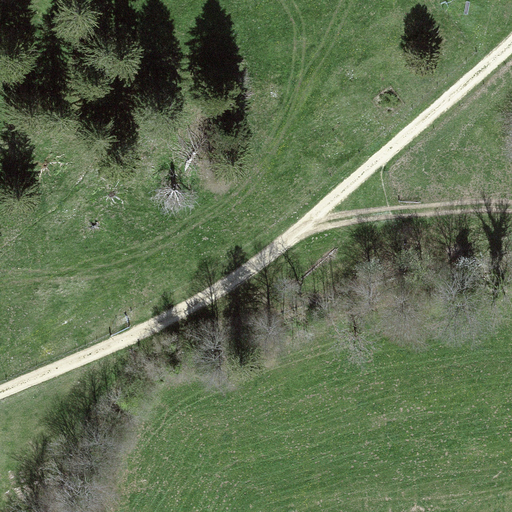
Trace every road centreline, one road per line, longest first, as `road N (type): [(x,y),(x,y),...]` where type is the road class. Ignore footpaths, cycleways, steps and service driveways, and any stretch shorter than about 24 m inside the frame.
road 1 (track): [(306,229),(221,296),(0,397)]
road 2 (track): [(511,47),(306,229)]
road 3 (track): [(511,212),(306,229)]
